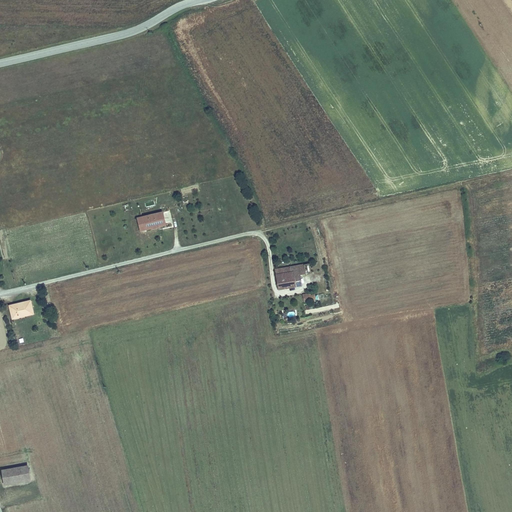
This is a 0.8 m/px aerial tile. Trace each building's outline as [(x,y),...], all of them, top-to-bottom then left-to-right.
[(141,218),(145,230),(152,229),(151,226),(159,224),(159,227),(166,225),(163,212),(141,218)] [(302,263),(303,273),(310,272),(309,262),(302,263)] [(276,275),(278,289),(300,285),(298,274),(303,273),(302,263),(287,266),(288,273),(276,275)] [(310,292),(302,294),(303,301),(311,299),(310,292)] [(31,314),(28,303),(9,307),(12,318),(20,316),(19,313),(21,313),(22,317),(31,314)] [(28,466),(2,471),(5,487),(31,481),(28,466)]
